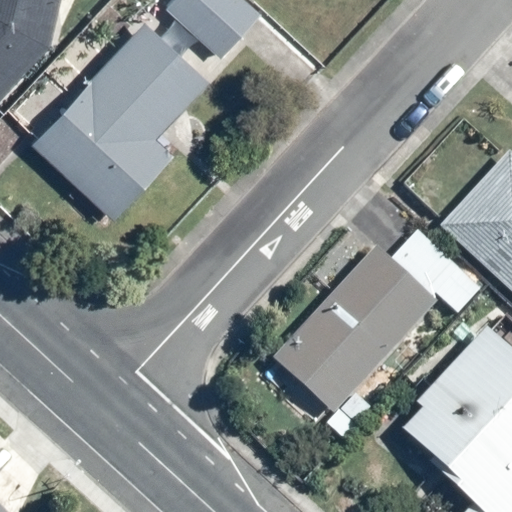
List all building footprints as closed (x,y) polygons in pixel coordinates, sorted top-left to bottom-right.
[(0,0),(0,98),(38,62),(51,41),(60,0),(0,0)] [(261,13),(246,0),(157,0),(222,57),(261,13)] [(204,72),(138,16),(29,144),(112,215),(166,153),(148,137),(204,72)] [(511,152),(509,150),(440,225),(511,290),(511,152)] [(370,404),(355,390),(437,299),(437,298),(456,315),(482,286),(416,226),(389,255),(373,241),(272,353),(332,407),(323,417),(342,434),(370,404)] [(422,407),(404,426),(434,454),(429,460),(473,501),(462,511),(511,511),(511,346),(486,323),(414,400),(422,407)] [(0,511),(11,511),(0,500),(0,511)]
